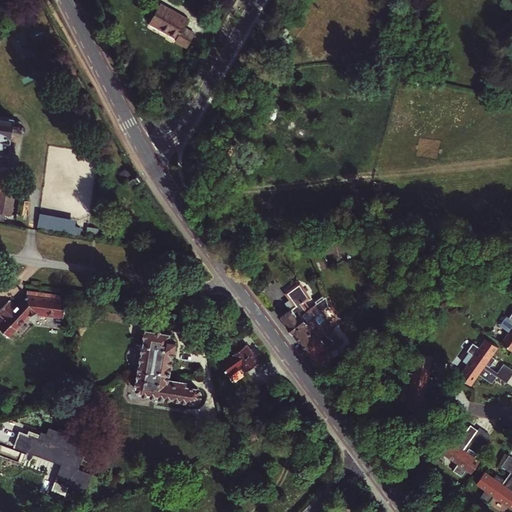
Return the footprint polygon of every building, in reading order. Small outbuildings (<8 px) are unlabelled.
[(175,43),(187,50),(195,35),(185,29),(189,21),(161,6),(150,25),(177,40),(175,43)] [(0,160),(5,162),(10,162),(13,145),(15,145),(19,122),(12,121),(12,119),(0,116),(0,160)] [(16,184),(2,182),(0,193),(0,221),(5,222),(6,215),(12,216),(16,184)] [(80,233),(82,225),(74,224),(75,218),(39,211),(37,225),(80,233)] [(292,332),(306,322),(301,316),(307,312),(300,303),(308,297),(298,284),(287,292),(296,305),(280,317),(292,332)] [(67,296),(36,292),(36,298),(27,296),(17,308),(9,302),(0,312),(0,314),(9,322),(20,331),(31,318),(36,314),(64,318),(67,296)] [(321,311),(306,322),(292,332),(305,351),(334,329),(321,311)] [(511,312),(508,317),(506,315),(500,325),(509,332),(501,343),(511,350),(511,312)] [(20,331),(9,322),(2,331),(13,340),(20,331)] [(170,342),(171,334),(146,329),(139,371),(153,373),(154,369),(169,372),(173,350),(175,351),(176,344),(170,342)] [(344,342),(334,329),(305,351),(318,368),(340,353),(336,347),(344,342)] [(491,355),(497,347),(486,339),(479,347),(472,342),(467,351),(474,355),(459,377),(470,385),(478,374),(492,383),(497,376),(483,367),(485,364),(489,366),(495,358),(491,355)] [(258,361),(246,345),(242,348),(234,353),(232,351),(232,350),(225,355),(227,358),(222,362),(222,366),(229,376),(238,369),(238,368),(242,365),(246,370),(258,361)] [(418,353),(416,362),(413,373),(405,371),(403,381),(412,383),(405,410),(410,411),(409,416),(418,418),(423,398),(446,404),(449,395),(424,390),(425,386),(431,387),(433,377),(427,376),(430,365),(432,356),(418,353)] [(497,372),(489,366),(485,364),(483,367),(497,376),(507,383),(511,375),(511,369),(504,363),(497,372)] [(153,373),(139,371),(135,387),(139,393),(149,394),(149,397),(154,398),(154,400),(159,401),(161,400),(165,400),(166,397),(194,403),(199,399),(200,392),(197,388),(167,382),(169,372),(154,369),(153,373)] [(439,389),(431,387),(425,386),(424,390),(449,395),(451,395),(455,382),(442,378),(439,389)] [(40,425),(23,420),(16,442),(62,455),(55,479),(88,489),(95,464),(83,460),(86,448),(82,446),(86,431),(79,423),(60,418),(52,419),(40,425)] [(456,445),(445,437),(436,448),(458,463),(453,470),(461,476),(466,469),(472,473),(480,462),(474,457),(478,453),(469,447),(466,452),(463,450),(477,430),(470,425),(456,445)] [(480,426),(477,430),(463,450),(466,452),(469,447),(475,440),(483,447),(492,436),(480,426)] [(505,486),(511,476),(511,456),(509,455),(501,466),(509,472),(505,479),(502,484),(505,486)] [(485,472),(477,483),(485,489),(480,497),(489,502),(494,495),(511,508),(511,491),(511,490),(511,476),(505,486),(502,484),(505,479),(496,473),(493,478),(485,472)]
